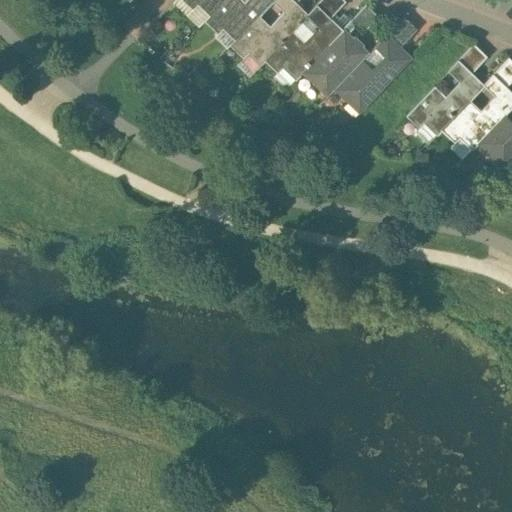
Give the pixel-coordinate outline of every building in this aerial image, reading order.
[(181,0),(191,9),(196,4),(208,15),(223,0),(181,0)] [(242,0),(242,1),(241,0),(223,0),(208,15),(203,21),(217,33),(222,28),(234,39),(258,15),(271,1),(271,0),(242,0)] [(269,25),(258,15),(234,39),(229,45),(242,57),(247,51),(260,63),(264,60),(292,30),(306,16),(307,14),(294,2),(292,0),(271,0),(271,1),(282,11),(269,25)] [(342,0),(320,0),(316,5),(329,17),(344,2),(342,0)] [(365,4),(349,21),(354,25),(362,32),(377,16),(365,4)] [(303,40),(292,30),(264,60),(277,72),(281,67),(294,79),(301,72),(342,29),(341,29),(329,17),(316,5),(307,14),(306,16),(316,26),(303,40)] [(416,29),(403,16),(387,33),(400,46),(416,29)] [(349,21),(343,27),(348,32),(354,25),(349,21)] [(342,29),(301,72),(326,96),(333,89),(361,60),(368,52),(362,46),(363,44),(354,35),(353,36),(348,32),(343,27),(341,29),(342,29)] [(373,71),(361,60),(333,89),(346,102),(352,96),(363,108),(412,57),(400,46),(387,33),(375,45),(387,57),(373,71)] [(473,43),(457,59),(471,72),(486,56),(473,43)] [(511,61),(508,57),(492,73),(506,86),(511,79),(511,61)] [(444,96),(434,85),(405,115),(418,127),(423,122),(436,134),(469,99),(483,84),(476,77),(472,82),(466,77),(471,72),(457,59),(447,70),(448,71),(458,81),(444,96)] [(469,99),(436,134),(441,129),(453,141),(458,136),(471,148),(475,143),(511,104),(511,92),(506,86),(492,73),(483,84),(494,95),(480,110),(469,99)] [(511,104),(475,143),(489,156),(494,151),(507,164),(511,158),(511,104)]
